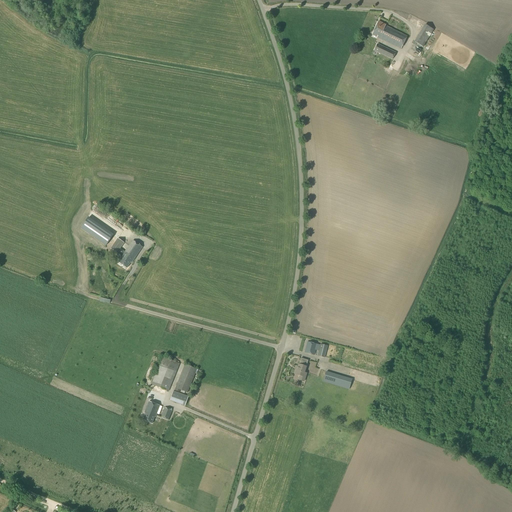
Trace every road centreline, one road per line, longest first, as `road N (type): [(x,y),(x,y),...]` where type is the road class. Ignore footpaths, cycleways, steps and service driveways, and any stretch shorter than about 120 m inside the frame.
road 1 (unclassified): [(234,511),(289,321),(301,241),(298,145),(258,0)]
road 2 (unknown): [(135,262),(118,290),(123,301),(281,350)]
road 3 (unknown): [(412,29),(373,9),(296,3),(263,11)]
